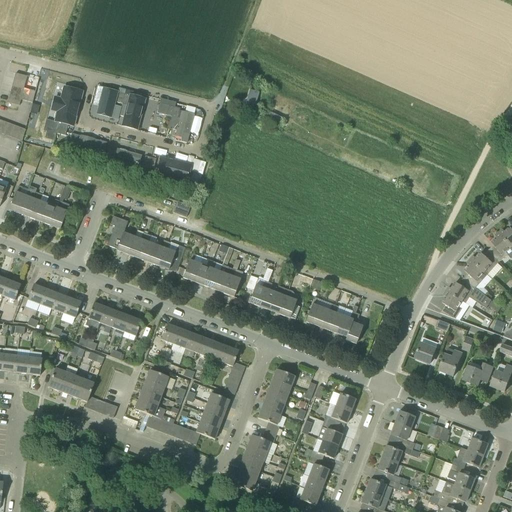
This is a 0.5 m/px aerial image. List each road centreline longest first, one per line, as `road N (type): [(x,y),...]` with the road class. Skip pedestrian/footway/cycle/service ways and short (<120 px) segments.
road 1 (residential): [(113,430),(205,462),(225,460),(269,344)]
road 2 (residential): [(383,388),(437,267),(511,201)]
road 3 (residential): [(269,344),(74,268)]
road 4 (residential): [(89,77),(82,120),(185,148),(199,146),(213,107)]
road 5 (track): [(511,112),(451,214),(437,267)]
road 6 (residential): [(334,511),(383,388)]
road 7 (residential): [(508,431),(383,388)]
road 8 (residential): [(213,107),(89,77)]
road 9 (residential): [(383,388),(269,344)]
